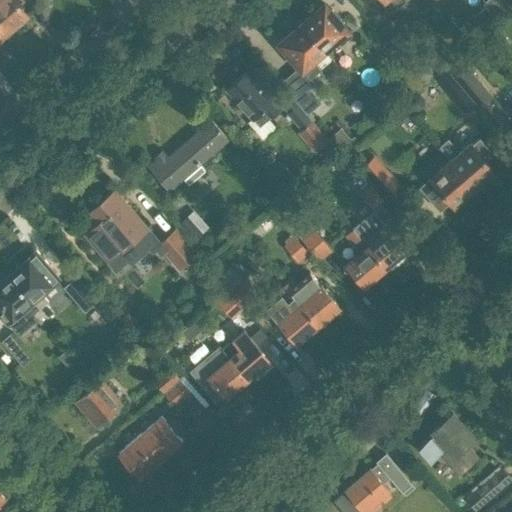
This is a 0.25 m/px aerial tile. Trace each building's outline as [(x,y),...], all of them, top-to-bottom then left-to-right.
[(0,0),(0,26),(6,34),(28,16),(14,0),(0,0)] [(385,0),(394,10),(405,1),(404,0),(385,0)] [(497,20),(508,12),(497,0),(486,0),(483,3),(497,20)] [(511,0),(497,0),(508,12),(511,8),(511,0)] [(352,35),(324,3),(313,12),(310,9),(298,20),(324,50),(336,40),(340,44),(352,35)] [(307,113),(320,102),(308,88),(314,83),(310,78),(324,66),(316,57),(324,50),(298,20),(287,30),(289,33),(278,43),(299,67),(293,72),(298,78),(286,89),(307,113)] [(424,83),(433,75),(396,27),(386,35),(409,66),(424,83)] [(479,107),(493,95),(463,59),(449,71),(475,102),(479,107)] [(414,92),(424,83),(409,66),(399,74),(414,92)] [(464,112),(475,102),(449,71),(445,66),(433,76),(464,112)] [(260,126),(269,118),(281,107),(248,69),(226,88),(260,126)] [(413,93),(409,98),(408,104),(412,109),(419,109),(423,105),(424,99),(420,94),(413,93)] [(402,101),(388,113),(396,122),(409,111),(402,101)] [(315,153),(329,140),(326,136),(298,103),(287,113),(301,130),(298,133),(315,153)] [(168,188),(182,176),(189,184),(206,170),(198,162),(227,137),(212,120),(170,157),(166,153),(164,154),(161,151),(156,156),(159,159),(150,167),(168,188)] [(490,149),(480,137),(472,144),(471,142),(451,160),(475,188),(495,170),(483,156),(490,149)] [(389,202),(405,188),(375,154),(359,168),(389,202)] [(455,204),(475,188),(451,160),(431,177),(432,177),(421,187),(440,209),(451,200),(455,204)] [(360,194),(374,209),(385,199),(371,184),(360,194)] [(135,247),(152,233),(115,191),(87,215),(96,225),(86,234),(98,248),(108,239),(119,252),(130,242),(135,247)] [(360,221),(353,227),(386,266),(408,249),(405,245),(411,240),(395,222),(397,221),(384,206),(377,213),(375,211),(363,221),(362,220),(360,221)] [(319,261),(332,250),(297,207),(284,218),(319,261)] [(195,238),(206,227),(193,212),(181,223),(195,238)] [(364,285),(386,266),(353,227),(350,224),(344,230),(346,233),(346,234),(353,243),(352,243),(360,252),(346,263),(364,285)] [(179,270),(199,253),(177,227),(156,244),(179,270)] [(298,262),(309,252),(295,235),(284,245),(298,262)] [(47,317),(54,311),(47,303),(49,301),(41,293),(57,279),(45,266),(49,264),(36,249),(8,274),(43,313),(47,317)] [(235,263),(232,259),(217,272),(230,290),(244,306),(254,298),(240,282),(247,276),(242,272),(243,269),(243,267),(240,264),(237,263),(235,263)] [(43,313),(8,274),(0,280),(0,311),(21,335),(38,320),(41,323),(47,317),(43,313)] [(321,283),(313,274),(299,285),(292,277),(284,284),(306,309),(318,323),(321,321),(323,324),(333,315),(331,313),(340,305),(321,283)] [(85,312),(98,300),(77,276),(63,287),(85,312)] [(318,323),(306,309),(284,284),(277,290),(281,294),(266,306),(278,320),(278,319),(297,341),(318,323)] [(232,319),(243,309),(228,292),(217,301),(232,319)] [(128,312),(117,321),(127,331),(137,322),(128,312)] [(204,327),(196,318),(192,322),(199,331),(204,327)] [(261,372),(272,362),(243,329),(222,347),(230,357),(247,377),(258,368),(261,372)] [(24,364),(33,357),(12,334),(3,341),(24,364)] [(230,357),(222,347),(219,344),(189,370),(215,399),(223,392),(226,396),(247,377),(230,357)] [(88,365),(80,357),(69,367),(76,375),(88,365)] [(164,392),(180,378),(171,367),(154,381),(164,392)] [(96,425),(122,403),(102,379),(76,401),(96,425)] [(206,408),(191,391),(182,380),(166,394),(175,405),(176,404),(190,421),(206,408)] [(475,436),(452,410),(431,430),(433,432),(430,435),(430,434),(417,446),(430,459),(439,451),(459,473),(478,456),(467,443),(475,436)] [(167,421),(162,415),(119,452),(140,476),(183,440),(178,434),(179,432),(180,426),(175,420),(169,420),(167,421)] [(412,483),(386,452),(376,460),(378,462),(372,467),(371,465),(346,486),(347,488),(334,499),(345,511),(368,511),(369,511),(366,509),(390,488),(384,482),(390,477),(402,491),(403,491),(406,494),(415,486),(412,483)] [(476,509),(511,477),(511,476),(503,466),(467,498),(476,509)]
